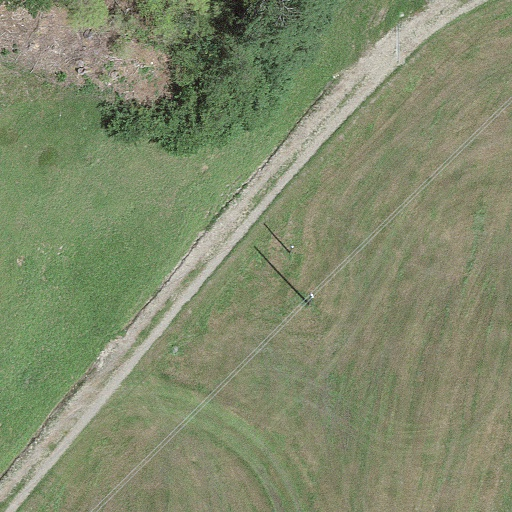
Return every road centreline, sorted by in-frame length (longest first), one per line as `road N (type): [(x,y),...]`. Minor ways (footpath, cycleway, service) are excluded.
road 1 (track): [(0,505),(389,52),(465,0)]
road 2 (track): [(295,511),(264,448),(237,426),(107,376)]
